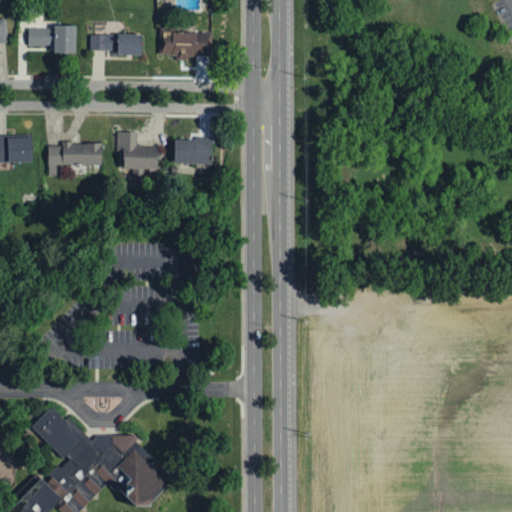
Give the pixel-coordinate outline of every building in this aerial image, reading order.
[(27,46),(53,46),(53,53),(75,53),(76,27),(28,27),(27,46)] [(211,33),(159,33),(159,56),(211,57),(211,33)] [(90,34),(89,50),(116,51),(116,55),(140,56),(141,35),(90,34)] [(157,147),(137,146),(137,132),(119,132),(118,169),(156,170),(157,147)] [(0,136),(0,162),(31,162),(30,136),(0,136)] [(174,138),(173,164),(181,165),(181,171),(209,172),(211,139),(174,138)] [(101,165),(101,143),(60,143),(60,146),(47,146),(47,175),(55,176),(56,164),(101,165)] [(175,476),(132,433),(97,432),(90,438),(68,415),(65,417),(50,402),(29,424),(62,456),(41,478),(38,475),(4,510),(6,511),(47,511),(54,505),(61,511),(74,511),(108,477),(134,502),(148,502),(175,476)]
